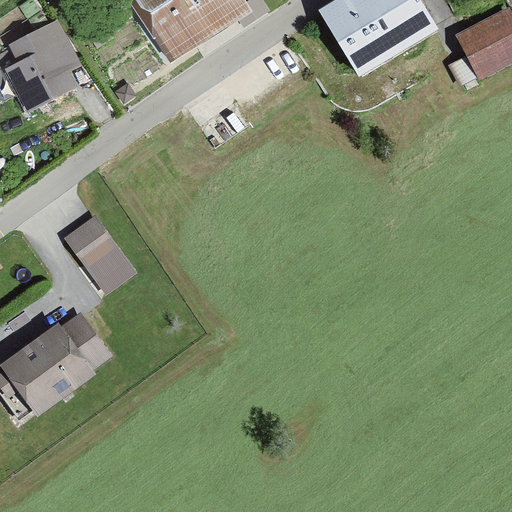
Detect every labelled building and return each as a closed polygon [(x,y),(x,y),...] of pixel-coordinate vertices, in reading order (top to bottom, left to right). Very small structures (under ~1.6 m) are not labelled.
[(241,17),(229,0),(117,0),(162,68),(241,17)] [(234,0),(251,28),(282,10),(276,0),(234,0)] [(359,77),(438,29),(419,0),(339,0),(319,12),(359,77)] [(480,80),(511,62),(511,9),(510,7),(456,36),(480,80)] [(4,69),(27,113),(77,87),(68,71),(81,64),(58,20),(10,45),(19,62),(4,69)] [(105,294),(136,272),(96,217),(65,239),(105,294)] [(0,367),(36,417),(98,372),(61,321),(0,364),(0,367)]
